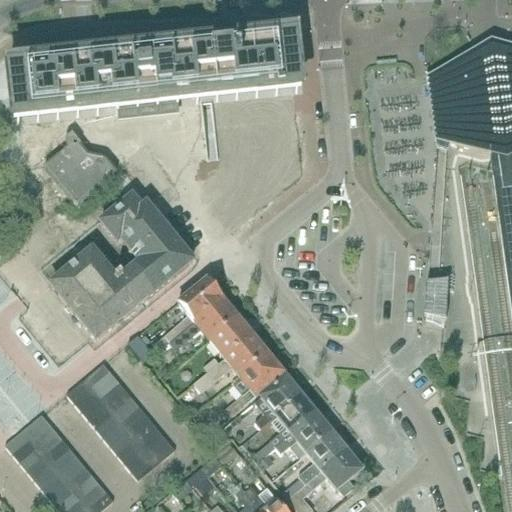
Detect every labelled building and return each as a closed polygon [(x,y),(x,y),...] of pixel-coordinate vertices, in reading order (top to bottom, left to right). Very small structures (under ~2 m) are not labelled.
[(11,70),(7,70),(11,105),(12,110),(13,126),(16,125),(17,125),(17,126),(19,126),(18,125),(37,123),(37,124),(38,124),(57,122),(58,122),(58,121),(77,119),(77,120),(78,120),(78,119),(97,117),(97,118),(98,117),(98,116),(116,114),(116,115),(118,115),(118,114),(136,112),(136,113),(138,113),(138,112),(156,110),(156,111),(158,111),(158,110),(176,108),(176,109),(178,109),(177,108),(196,106),(196,107),(197,106),(197,105),(211,104),(216,103),(216,104),(217,104),(217,103),(236,101),(236,102),(237,102),(237,101),(256,99),(256,100),(257,100),(257,99),(275,97),(276,98),(277,98),(277,97),(290,95),(295,95),(295,96),(297,95),(297,94),(300,94),(294,38),(290,38),(290,37),(289,38),(289,39),(270,41),(270,40),(269,40),(269,41),(251,43),(250,42),(249,42),(249,43),(231,45),(231,44),(229,44),(229,45),(211,47),(211,46),(209,47),(209,48),(191,50),(191,49),(189,49),(189,50),(171,52),(171,51),(169,51),(170,52),(151,54),(151,53),(150,53),(150,54),(131,56),(131,55),(130,55),(130,56),(112,58),(111,57),(110,58),(110,59),(92,61),(92,60),(90,60),(90,61),(72,63),(72,62),(70,62),(70,63),(52,65),(52,64),(50,64),(50,65),(32,67),(32,66),(30,67),(30,68),(12,70),(12,69),(10,69),(11,70)] [(511,49),(509,49),(493,44),(490,44),(473,53),(427,79),(425,81),(425,83),(426,83),(435,142),(433,143),(433,145),(435,145),(436,152),(438,152),(442,153),(447,154),(448,154),(449,148),(490,158),(507,162),(511,159),(511,49)] [(95,156),(75,133),(71,128),(57,140),(60,148),(34,169),(74,220),(117,184),(126,177),(106,153),(95,156)] [(511,159),(507,162),(490,158),(490,164),(492,175),(511,323),(511,159)] [(146,211),(142,214),(131,201),(100,227),(117,248),(121,244),(140,269),(135,273),(128,264),(114,275),(119,280),(114,284),(91,257),(51,290),(93,342),(96,345),(191,266),(173,244),(174,243),(165,232),(164,233),(146,211)] [(211,286),(207,286),(206,285),(177,308),(188,321),(152,350),(158,357),(174,344),(221,305),(222,304),(215,296),(216,293),(211,286)] [(423,321),(445,325),(448,285),(425,287),(423,321)] [(233,314),(228,314),(221,305),(174,344),(179,350),(192,340),(193,341),(200,335),(209,346),(239,321),(233,314)] [(244,334),(245,328),(239,321),(209,346),(224,364),(252,342),(244,334)] [(259,351),(252,342),(224,364),(217,370),(208,378),(194,389),(201,398),(231,373),(239,382),(270,358),(264,351),(259,351)] [(228,424),(255,402),(282,379),(275,370),(275,365),(270,358),(239,382),(232,389),(241,400),(222,417),(228,424)] [(208,378),(217,370),(212,363),(203,371),(208,378)] [(92,393),(110,378),(103,369),(84,384),(92,393)] [(99,402),(117,386),(110,378),(92,393),(99,402)] [(290,384),(286,384),(285,382),(253,408),(263,420),(253,428),(259,434),(269,427),(300,401),(293,393),(294,389),(290,384)] [(73,408),(92,393),(84,384),(66,399),(73,408)] [(106,410),(125,395),(117,386),(99,402),(106,410)] [(80,417),(99,402),(92,393),(73,408),(80,417)] [(113,419),(132,404),(125,395),(106,410),(113,419)] [(256,468),(274,453),(315,419),(308,411),(309,408),(305,402),(301,402),(300,401),(269,427),(278,438),(251,462),(256,468)] [(88,426),(106,410),(99,402),(80,417),(88,426)] [(120,427),(139,412),(132,404),(113,419),(120,427)] [(95,434),(113,419),(106,410),(88,426),(95,434)] [(127,436),(146,421),(139,412),(120,427),(127,436)] [(102,443),(120,427),(113,419),(95,434),(102,443)] [(325,428),(321,428),(315,419),(274,453),(280,459),(290,451),(299,463),(330,438),(328,436),(330,433),(325,428)] [(30,444),(49,429),(41,420),(23,435),(30,444)] [(135,445),(153,429),(146,421),(127,436),(135,445)] [(109,451),(127,436),(120,427),(102,443),(109,451)] [(37,452),(56,437),(49,429),(30,444),(37,452)] [(142,453),(160,438),(153,429),(135,445),(142,453)] [(214,455),(230,442),(223,433),(217,438),(207,446),(211,451),(214,455)] [(12,459),(30,444),(23,435),(4,450),(12,459)] [(116,460),(135,445),(127,436),(109,451),(116,460)] [(44,461),(63,446),(56,437),(37,452),(44,461)] [(149,462),(167,447),(160,438),(142,453),(149,462)] [(299,494),(305,489),(345,456),(339,449),(340,445),(336,440),(331,440),(330,438),(299,463),(309,474),(299,482),(300,483),(294,488),(299,494)] [(19,468),(37,452),(30,444),(12,459),(19,468)] [(123,469),(142,453),(135,445),(116,460),(123,469)] [(51,470),(70,454),(63,446),(44,461),(51,470)] [(156,471),(174,455),(167,447),(149,462),(156,471)] [(221,470),(222,471),(237,458),(229,449),(214,461),(221,470)] [(26,476),(44,461),(37,452),(19,468),(26,476)] [(130,477),(149,462),(142,453),(123,469),(130,477)] [(59,478),(77,463),(70,454),(51,470),(59,478)] [(355,465),(352,464),(345,456),(305,489),(299,494),(286,505),(292,511),(309,511),(302,503),(326,484),(336,496),(338,494),(343,500),(352,493),(347,487),(361,476),(359,474),(360,470),(355,465)] [(263,476),(273,467),(267,459),(256,468),(263,476)] [(33,485),(51,470),(44,461),(26,476),(33,485)] [(207,482),(221,470),(214,461),(200,473),(207,482)] [(137,486),(156,471),(149,462),(130,477),(137,486)] [(66,487),(84,472),(77,463),(59,478),(66,487)] [(40,494),(59,478),(51,470),(33,485),(40,494)] [(73,496),(91,480),(84,472),(66,487),(73,496)] [(207,482),(200,473),(186,485),(193,494),(207,482)] [(47,502),(66,487),(59,478),(40,494),(47,502)] [(80,504),(98,489),(91,480),(73,496),(80,504)] [(178,506),(192,494),(185,485),(170,497),(178,506)] [(54,511),(73,496),(66,487),(47,502),(54,511)] [(286,505),(299,494),(294,488),(281,499),(286,505)] [(86,511),(88,511),(106,498),(98,489),(80,504),(86,511)] [(282,511),(275,503),(266,510),(250,491),(244,496),(256,511),(282,511)] [(256,511),(244,496),(241,493),(234,498),(245,511),(244,511),(256,511)] [(55,511),(70,511),(80,504),(73,496),(54,511),(55,511)] [(105,511),(113,506),(106,498),(88,511),(105,511)]
